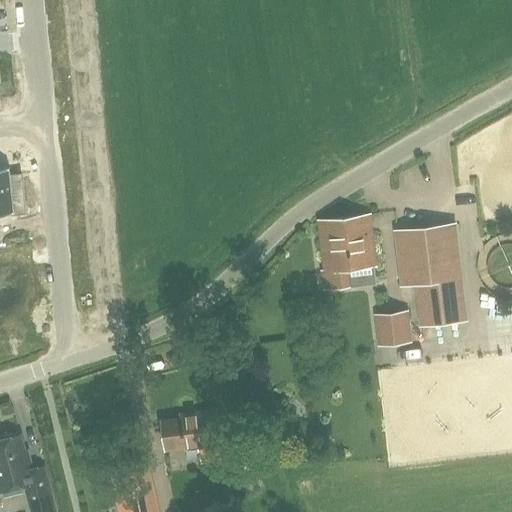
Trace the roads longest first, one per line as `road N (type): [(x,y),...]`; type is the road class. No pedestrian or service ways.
road 1 (unclassified): [(71,360),(182,318),(330,192),(511,90)]
road 2 (residential): [(71,360),(46,121)]
road 3 (residential): [(46,121),(31,0)]
